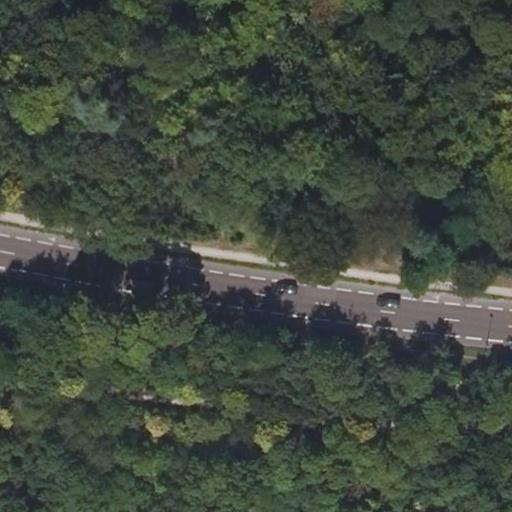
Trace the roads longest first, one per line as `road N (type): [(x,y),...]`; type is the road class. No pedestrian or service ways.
road 1 (unknown): [(511,190),(477,191),(0,107)]
road 2 (tertiary): [(511,326),(0,249)]
